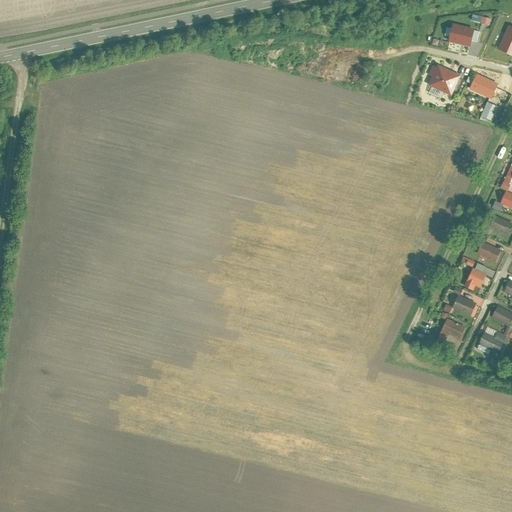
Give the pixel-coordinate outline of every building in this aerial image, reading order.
[(474,31),(453,25),(449,42),(469,47),(474,31)] [(511,27),(509,26),(498,49),(511,55),(511,27)] [(437,69),(432,67),(428,76),(432,79),(429,85),(451,96),(460,78),(438,67),(437,69)] [(498,85),(476,75),(469,90),(491,100),(498,85)] [(440,97),(441,92),(431,88),(429,93),(440,97)] [(488,102),(481,116),(492,121),(499,108),(488,102)] [(511,162),(502,189),(508,192),(510,185),(511,185),(511,162)] [(511,194),(506,192),(502,203),(511,207),(511,194)] [(510,223),(495,216),(490,228),(505,234),(510,223)] [(497,250),(483,243),(478,253),(492,260),(497,250)] [(487,274),(473,268),(465,288),(473,291),(475,285),(482,287),(487,274)] [(473,303),(458,296),(453,306),(468,314),(473,303)] [(511,322),(511,314),(501,308),(495,319),(510,327),(511,322)] [(462,326),(447,320),(438,340),(446,344),(451,334),(457,337),(462,326)] [(504,342),(485,333),(479,346),(498,355),(504,342)]
